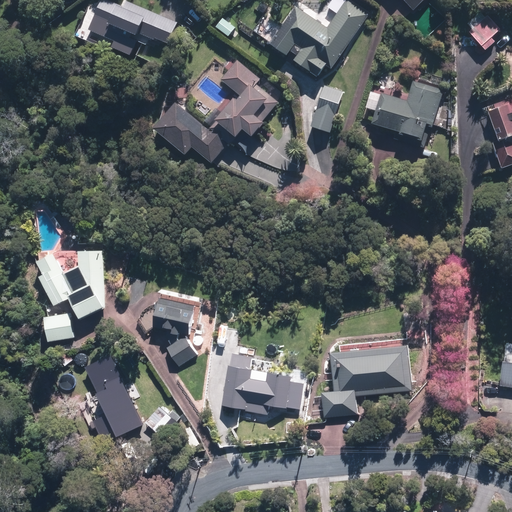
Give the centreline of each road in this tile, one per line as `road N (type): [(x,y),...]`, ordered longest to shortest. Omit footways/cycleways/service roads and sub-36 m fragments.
road 1 (unknown): [(394,436),(435,378),(433,273),(420,247),(328,180),(309,156),(305,96)]
road 2 (residential): [(511,484),(439,463),(302,466),(215,484),(183,511)]
road 3 (unknown): [(394,436),(454,427),(465,411),(511,421)]
